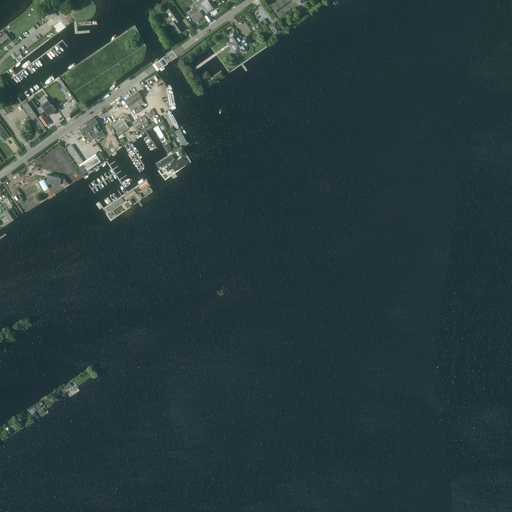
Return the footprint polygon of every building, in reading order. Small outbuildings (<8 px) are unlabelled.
[(213,7),(215,5),(211,0),(191,0),(194,3),(192,4),(193,6),(193,7),(192,9),(189,12),(188,13),(194,22),(203,16),(202,15),(205,13),(206,14),(214,8),(213,7)] [(177,34),(184,29),(178,21),(181,19),(172,6),(165,11),(173,21),(170,23),(177,34)] [(219,43),(222,48),(225,46),(226,48),(229,52),(233,50),(236,54),(250,44),(250,45),(254,42),(246,31),(243,32),(242,31),(236,36),(234,33),(219,43)] [(0,47),(11,40),(6,33),(0,37),(0,47)] [(89,53),(72,65),(76,71),(93,59),(89,53)] [(140,105),(143,102),(141,98),(142,98),(138,92),(122,102),(125,105),(127,104),(134,115),(142,109),(140,105)] [(33,96),(27,100),(33,110),(38,107),(40,106),(33,96)] [(51,104),(46,98),(41,102),(43,106),(41,107),(44,110),(48,114),(51,112),(49,110),(50,109),(52,111),(55,109),(52,103),(51,104)] [(27,102),(22,105),(32,120),(37,116),(27,102)] [(44,112),(38,117),(47,129),(53,125),(44,112)] [(82,129),(80,130),(83,136),(88,133),(93,140),(98,137),(100,139),(105,136),(101,129),(102,129),(94,117),(90,120),(92,122),(82,129)] [(145,117),(133,123),(137,129),(148,123),(145,117)] [(118,133),(120,132),(128,128),(124,121),(114,127),(118,133)] [(0,135),(4,140),(9,137),(0,123),(0,135)] [(154,128),(162,144),(166,142),(158,126),(154,128)] [(180,129),(176,132),(183,146),(187,144),(180,129)] [(168,144),(163,146),(168,154),(172,151),(168,144)] [(71,146),(67,148),(78,165),(82,163),(71,146)] [(84,173),(104,159),(100,153),(79,166),(84,173)] [(159,169),(175,159),(172,154),(156,164),(159,169)] [(174,162),(173,161),(170,162),(171,164),(170,165),(174,172),(181,168),(186,164),(184,162),(181,157),(174,162)] [(43,189),(48,187),(46,184),(53,184),(60,185),(61,180),(59,179),(59,178),(47,175),(47,177),(48,177),(47,179),(45,181),(44,179),(39,182),(43,189)] [(103,210),(105,213),(117,205),(124,201),(122,197),(103,210)] [(10,209),(4,213),(5,214),(6,216),(10,221),(16,217),(10,209)]
